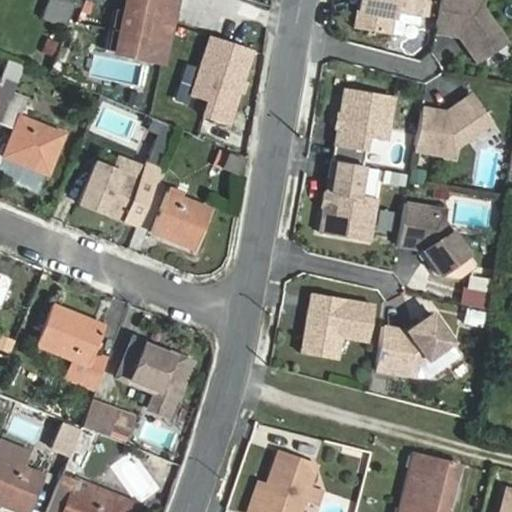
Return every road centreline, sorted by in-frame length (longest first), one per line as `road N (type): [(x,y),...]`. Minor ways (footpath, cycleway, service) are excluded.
road 1 (tertiary): [(302,0),(244,318)]
road 2 (track): [(511,447),(231,372)]
road 3 (residential): [(244,318),(0,225)]
road 4 (tertiary): [(244,318),(189,511)]
